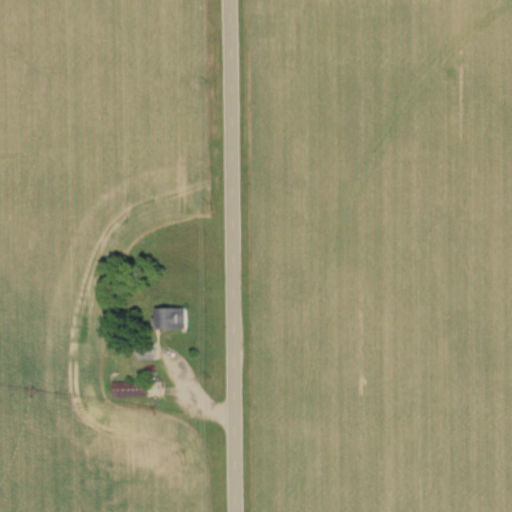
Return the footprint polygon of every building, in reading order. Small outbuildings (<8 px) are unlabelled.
[(156,330),(187,330),(187,310),(156,310),(156,330)] [(147,385),(114,385),(114,398),(147,398),(147,385)] [(145,408),(145,436),(132,436),(132,459),(165,459),(165,408),(145,408)] [(206,465),(206,448),(184,448),(184,465),(206,465)] [(165,491),(206,491),(206,468),(165,468),(165,491)]
